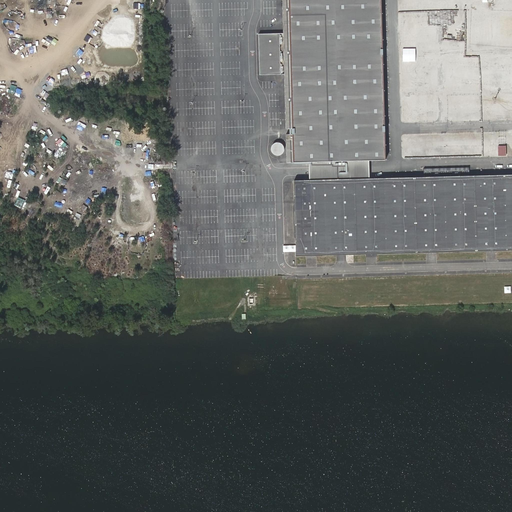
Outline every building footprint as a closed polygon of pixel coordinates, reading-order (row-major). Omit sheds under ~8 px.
[(309,162),(369,161),(385,161),(385,129),(382,52),(381,0),(282,0),(284,33),(284,38),(280,38),(280,34),(259,34),(260,75),(281,74),(281,70),(285,70),(285,74),(286,129),(293,129),(293,134),(286,135),(287,163),(309,162)] [(436,40),(446,40),(446,24),(436,24),(436,40)] [(104,55),(104,66),(125,66),(125,55),(104,55)] [(420,97),(401,96),(401,110),(419,110),(420,97)] [(438,103),(428,103),(427,122),(438,122),(438,103)] [(464,108),(456,108),(456,121),(465,121),(464,108)] [(409,122),(419,122),(419,114),(414,114),(415,110),(406,110),(406,114),(402,114),(402,121),(409,121),(409,122)] [(424,145),(424,140),(423,140),(423,134),(416,134),(416,145),(424,145)] [(279,143),(278,142),(276,143),(274,143),(273,145),(272,146),(272,147),(271,149),(272,151),(272,152),(273,154),(275,155),(276,155),(278,155),(280,155),(281,154),(283,153),(284,152),(284,150),(284,149),(284,147),(283,146),(282,144),(281,143),(279,143)] [(369,161),(309,162),(309,179),(370,178),(369,161)] [(295,180),(297,255),(312,255),(341,254),(371,253),(432,252),(491,250),(511,249),(511,174),(385,178),(370,178),(309,179),(295,180)] [(347,255),(348,268),(355,268),(354,255),(347,255)]
